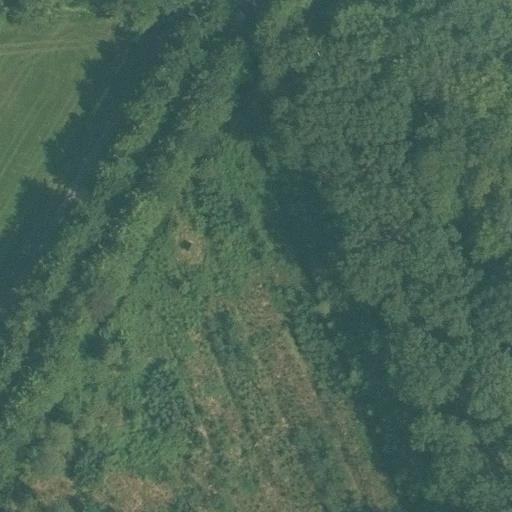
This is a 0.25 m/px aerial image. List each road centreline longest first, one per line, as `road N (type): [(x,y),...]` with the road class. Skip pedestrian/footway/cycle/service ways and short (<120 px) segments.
road 1 (tertiary): [(511,503),(293,0)]
road 2 (tertiary): [(0,416),(218,33),(263,0)]
road 3 (tertiary): [(346,0),(511,87)]
